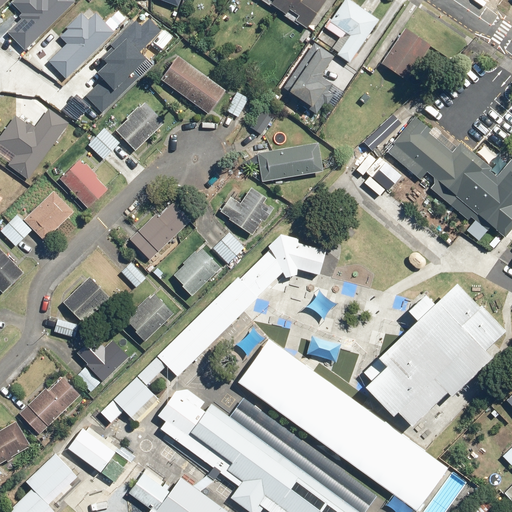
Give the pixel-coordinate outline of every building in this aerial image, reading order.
[(26,13),(8,31),(26,49),(73,0),(13,0),(13,1),(26,13)] [(266,0),(308,28),(326,0),(266,0)] [(344,0),(328,24),(348,38),(338,54),(348,60),(357,44),(358,45),(376,18),(350,0),(344,0)] [(69,42),(52,58),(68,75),(115,28),(96,9),(88,17),(81,10),(66,25),(68,28),(61,34),(69,42)] [(102,78),(87,93),(104,111),(137,78),(132,73),(149,57),(141,49),(161,29),(149,17),(141,25),(135,19),(111,42),(117,47),(106,57),(110,61),(97,73),(102,78)] [(378,65),(407,83),(430,47),(401,29),(378,65)] [(329,48),(337,37),(329,32),(322,43),(329,48)] [(315,44),(283,90),(301,103),(302,101),(316,112),(330,92),(315,82),(333,56),(315,44)] [(172,55),(156,80),(206,112),(223,87),(172,55)] [(365,92),(356,100),(363,107),(371,98),(365,92)] [(247,98),(236,93),(226,113),(236,118),(247,98)] [(142,102),(113,129),(132,149),(161,123),(142,102)] [(28,174),(65,119),(46,107),(36,123),(16,109),(0,133),(0,141),(17,153),(11,162),(28,174)] [(261,113),(251,129),(263,136),(273,120),(261,113)] [(417,122),(393,151),(500,239),(511,224),(511,156),(509,154),(495,170),(461,142),(453,152),(417,122)] [(104,128),(88,145),(100,157),(117,140),(104,128)] [(255,155),(260,183),(320,173),(315,145),(255,155)] [(80,162),(61,178),(86,207),(105,191),(80,162)] [(265,196),(250,188),(247,193),(246,193),(239,203),(231,197),(220,211),(250,235),(261,222),(258,219),(266,208),(261,204),(265,196)] [(52,194),(27,219),(51,242),(76,217),(52,194)] [(168,209),(135,242),(154,261),(187,228),(168,209)] [(13,217),(1,233),(14,244),(27,228),(13,217)] [(225,235),(210,247),(221,261),(237,248),(225,235)] [(279,235),(244,273),(261,291),(281,272),(283,277),(297,274),(297,268),(320,274),(327,249),(279,235)] [(200,249),(173,275),(191,294),(218,268),(200,249)] [(0,250),(0,293),(0,294),(22,271),(0,250)] [(143,277),(133,266),(125,274),(134,285),(143,277)] [(237,276),(157,356),(177,376),(258,296),(237,276)] [(83,322),(108,301),(90,280),(65,301),(83,322)] [(500,334),(454,286),(432,307),(422,298),(405,314),(413,322),(360,373),(366,380),(358,388),(387,418),(393,413),(407,427),(443,393),(448,398),(487,361),(480,353),(500,334)] [(126,324),(144,341),(168,317),(150,299),(126,324)] [(57,320),(53,333),(74,339),(78,326),(57,320)] [(102,380),(124,356),(99,333),(77,357),(102,380)] [(272,338),(238,384),(413,511),(416,511),(449,468),(272,338)] [(157,357),(138,375),(148,384),(166,366),(157,357)] [(136,376),(114,398),(132,416),(154,394),(136,376)] [(24,421),(39,435),(76,398),(60,383),(24,421)] [(164,420),(159,427),(238,485),(230,496),(252,511),(258,503),(270,511),(359,511),(211,403),(205,412),(176,390),(158,415),(164,420)] [(511,394),(502,403),(511,413),(511,394)] [(113,400),(100,413),(110,422),(123,410),(113,400)] [(0,432),(0,462),(30,449),(18,424),(0,432)] [(68,447),(100,470),(115,449),(83,426),(68,447)] [(511,443),(498,456),(511,470),(511,443)] [(73,471),(54,452),(25,481),(45,500),(73,471)] [(144,469),(128,490),(151,506),(146,511),(234,511),(181,474),(171,489),(144,469)] [(511,502),(511,484),(503,494),(511,502)] [(44,511),(49,507),(29,487),(7,510),(8,511),(44,511)] [(481,498),(465,511),(485,511),(490,507),(481,498)]
